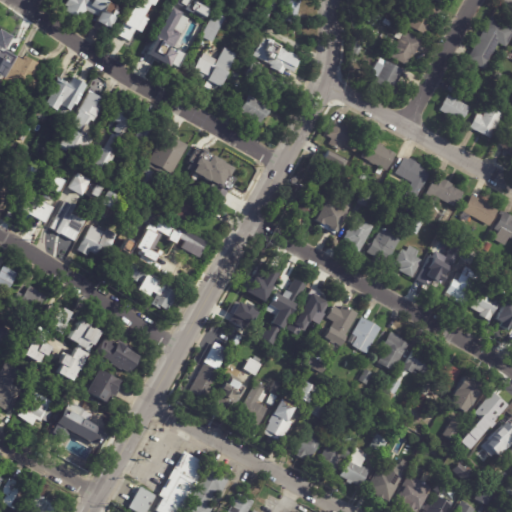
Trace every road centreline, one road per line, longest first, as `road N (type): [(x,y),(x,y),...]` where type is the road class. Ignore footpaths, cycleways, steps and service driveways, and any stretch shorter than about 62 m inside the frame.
road 1 (tertiary): [(325,75),(153,398),(83,511)]
road 2 (residential): [(282,163),(12,0)]
road 3 (tertiary): [(511,374),(453,331),(248,222)]
road 4 (residential): [(350,511),(153,398)]
road 5 (residential): [(511,187),(325,75)]
road 6 (residential): [(179,348),(0,230)]
road 7 (residential): [(473,0),(405,123)]
